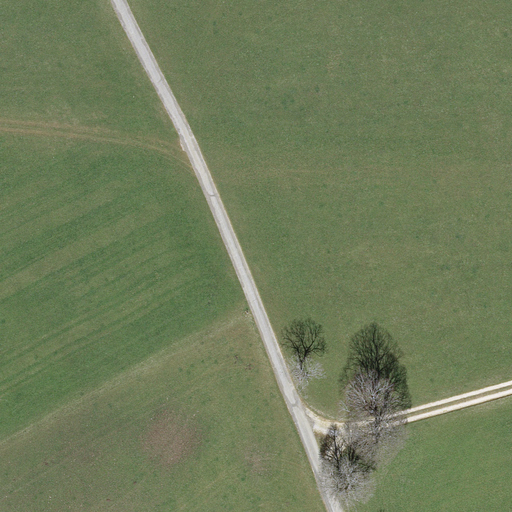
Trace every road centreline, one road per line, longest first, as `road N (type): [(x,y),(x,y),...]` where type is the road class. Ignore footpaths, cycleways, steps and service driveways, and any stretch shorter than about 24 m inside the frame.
road 1 (track): [(336,511),(206,182),(118,0)]
road 2 (track): [(511,388),(358,428),(300,417)]
